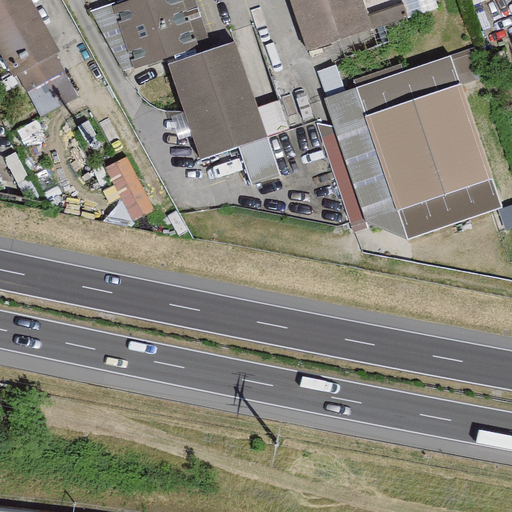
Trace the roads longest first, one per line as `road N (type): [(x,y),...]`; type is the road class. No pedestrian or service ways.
road 1 (motorway): [(511,370),(0,268)]
road 2 (motorway): [(0,329),(511,431)]
road 3 (track): [(39,405),(152,432),(338,496),(423,511)]
